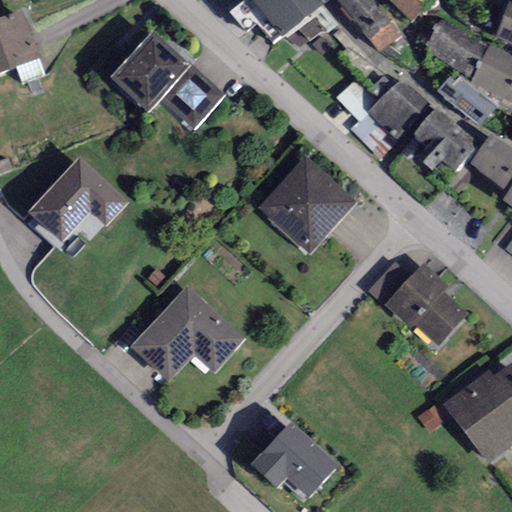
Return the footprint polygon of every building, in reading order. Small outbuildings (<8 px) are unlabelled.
[(244,0),(229,13),(244,30),(254,20),(278,0),(244,0)] [(327,0),(278,0),(254,20),(274,44),(296,26),(322,5),(327,0)] [(403,35),(375,0),(334,0),(379,54),(403,35)] [(434,1),(433,0),(387,0),(411,24),(434,1)] [(511,46),(511,44),(511,1),(509,0),(494,40),(511,46)] [(336,22),(322,5),(296,26),(310,43),(336,22)] [(21,10),(0,18),(0,74),(39,60),(21,10)] [(463,34),(441,19),(424,46),(445,63),(463,34)] [(190,66),(152,31),(109,78),(147,113),(158,102),(190,66)] [(488,49),(463,34),(445,63),(470,78),(488,49)] [(318,37),(311,45),(322,55),(330,47),(318,37)] [(511,57),(489,45),(488,49),(470,78),(469,82),(508,103),(511,94),(511,57)] [(223,95),(190,66),(158,102),(192,131),(223,95)] [(394,87),(382,76),(368,89),(380,102),(394,87)] [(495,107),(459,77),(454,81),(449,77),(436,90),(478,126),(495,107)] [(380,102),(368,89),(358,79),(336,100),(358,123),(380,102)] [(428,107),(400,80),(394,87),(380,102),(358,123),(351,131),(379,158),(428,107)] [(479,145),(436,108),(413,136),(426,147),(416,159),(431,172),(441,161),(455,173),(479,145)] [(511,151),(488,136),(469,165),(508,191),(502,200),(511,206),(511,151)] [(357,203),(304,156),(257,208),(310,255),(357,203)] [(129,202),(79,157),(28,212),(61,243),(90,212),(106,227),(129,202)] [(0,175),(11,171),(6,158),(0,160),(0,175)] [(368,290),(384,304),(410,276),(395,262),(368,290)] [(410,276),(384,304),(412,331),(416,327),(437,347),(468,315),(443,291),(447,286),(423,263),(410,276)] [(148,280),(157,288),(166,279),(156,271),(148,280)] [(129,347),(168,383),(193,356),(213,374),(246,339),(187,285),(129,347)] [(448,410),(487,463),(511,445),(511,368),(509,365),(493,376),(489,370),(443,404),(448,410)] [(445,421),(434,406),(417,419),(427,433),(445,421)] [(339,465),(291,422),(251,465),(277,488),(287,478),(310,498),(339,465)]
